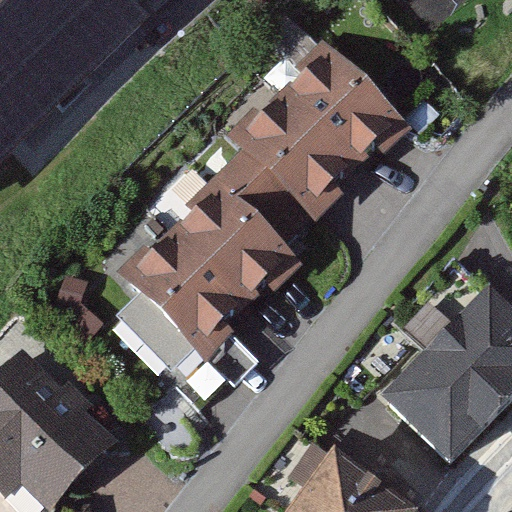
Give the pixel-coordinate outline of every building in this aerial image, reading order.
[(0,0),(0,206),(160,52),(108,0),(0,0)] [(416,147),(323,49),(223,145),(242,166),(309,235),(316,242),(335,224),(344,215),(339,210),(381,171),(386,176),(399,163),(416,147)] [(218,200),(281,263),(309,235),(242,166),(213,195),(218,200)] [(302,284),(281,263),(218,200),(168,249),(170,251),(125,296),(206,377),(224,359),(233,350),(230,346),(271,305),(276,310),(285,301),(302,284)] [(511,413),(511,333),(493,315),(397,413),(456,471),(511,413)] [(68,511),(116,467),(23,368),(0,390),(0,505),(5,511),(7,511),(22,499),(33,511),(68,511)] [(380,511),(339,480),(314,511),(380,511)]
